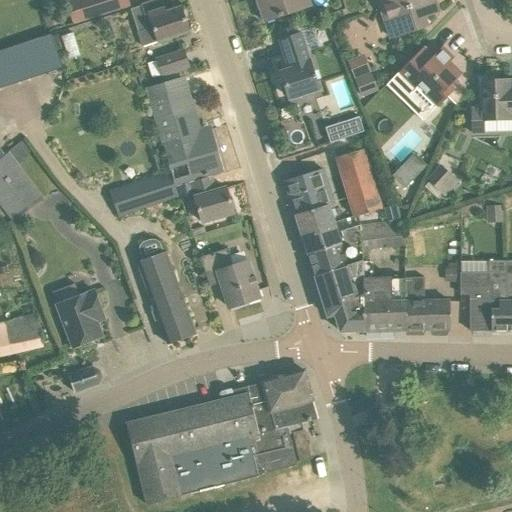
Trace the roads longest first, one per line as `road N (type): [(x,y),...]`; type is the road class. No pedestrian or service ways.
road 1 (unclassified): [(318,352),(205,0)]
road 2 (unclassified): [(0,451),(169,376),(252,356),(318,352)]
road 3 (unclassified): [(318,352),(511,356)]
road 4 (unclassified): [(354,511),(349,462),(318,352)]
